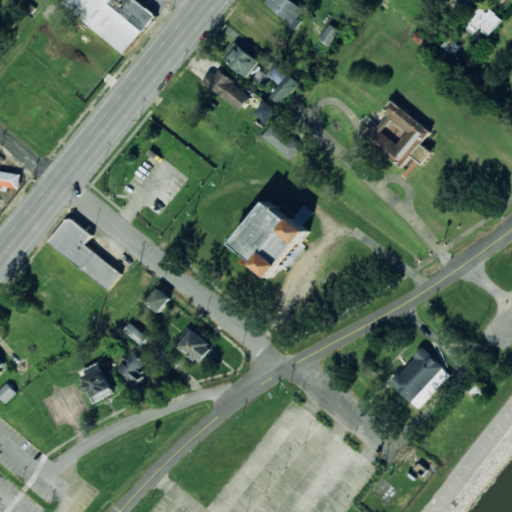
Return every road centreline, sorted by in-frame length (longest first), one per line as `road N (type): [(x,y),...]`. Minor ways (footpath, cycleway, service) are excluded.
road 1 (residential): [(381,439),(0,128)]
road 2 (secondary): [(210,0),(0,260)]
road 3 (tertiary): [(257,387),(511,229)]
road 4 (tertiary): [(122,511),(200,430),(257,387)]
road 5 (residential): [(511,414),(434,511)]
